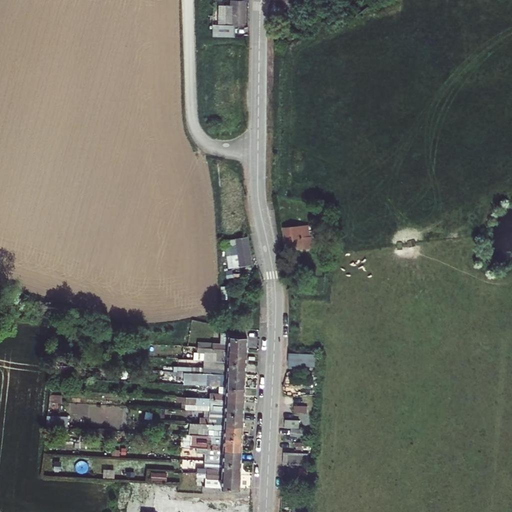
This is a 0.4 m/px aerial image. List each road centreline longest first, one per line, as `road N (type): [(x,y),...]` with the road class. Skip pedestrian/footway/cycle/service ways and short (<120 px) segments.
road 1 (residential): [(258,150),(275,292),(266,511)]
road 2 (residential): [(188,0),(195,131),(211,146),(258,150)]
road 3 (residential): [(259,18),(258,150)]
